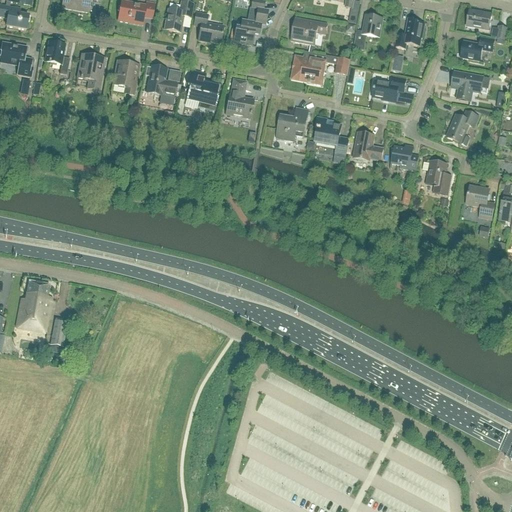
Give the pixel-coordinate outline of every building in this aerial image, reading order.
[(63,0),(62,10),(88,15),(90,1),(101,3),(101,0),(63,0)] [(258,11),(255,25),(242,22),(241,28),(237,27),(234,45),(251,48),(253,35),(258,36),(260,26),(264,27),(267,13),(263,12),(264,4),(252,2),(251,10),(258,11)] [(118,23),(129,25),(130,22),(143,24),(144,19),(152,20),(155,6),(146,4),(146,8),(121,3),(118,23)] [(164,32),(180,35),(183,19),(190,20),(193,7),(181,5),(179,14),(167,12),(164,32)] [(0,19),(7,21),(6,28),(25,32),(28,18),(15,15),(16,10),(0,7),(0,19)] [(466,29),(489,33),(492,17),(469,13),(466,29)] [(197,43),(206,45),(206,44),(220,47),(223,29),(206,26),(207,18),(195,15),(193,28),(200,30),(197,43)] [(364,34),(356,33),(353,51),(364,53),(367,36),(379,38),(382,21),(367,18),(364,34)] [(310,48),(309,55),(313,56),(315,48),(317,36),(325,38),(327,27),(296,21),(291,44),(310,48)] [(395,50),(405,52),(406,48),(419,50),(421,42),(422,42),(425,27),(414,25),(414,22),(408,21),(405,38),(397,37),(395,50)] [(496,40),(505,42),(507,30),(498,28),(496,40)] [(460,61),(479,65),(482,53),(491,55),(494,43),(480,40),(479,47),(463,44),(460,61)] [(61,67),(60,76),(66,77),(69,60),(63,59),(65,47),(48,44),(44,64),(61,67)] [(1,56),(0,61),(0,63),(0,64),(19,67),(17,77),(30,80),(32,70),(30,70),(31,62),(24,60),(26,50),(2,45),(0,56),(1,56)] [(313,56),(309,55),(305,54),(304,60),(296,59),(294,68),(295,68),(293,81),(309,84),(308,86),(322,89),(327,66),(337,68),(335,77),(347,79),(351,63),(313,56)] [(87,91),(99,93),(105,61),(81,57),(77,80),(88,83),(87,91)] [(124,95),(134,97),(140,68),(117,63),(112,87),(125,89),(124,95)] [(165,84),(167,72),(151,69),(146,95),(162,97),(162,96),(174,98),(176,86),(165,84)] [(216,99),(218,89),(203,85),(206,76),(191,73),(187,88),(190,89),(187,102),(216,109),(218,99),(216,99)] [(459,91),(457,100),(470,103),(472,94),(480,95),(481,89),(488,91),(490,81),(483,79),(454,74),(451,90),(459,91)] [(340,99),(339,80),(331,81),(332,99),(340,99)] [(382,102),(382,103),(396,106),(398,94),(404,95),(406,83),(393,80),(392,86),(375,83),(372,100),(382,102)] [(229,98),(225,117),(250,121),(253,103),(243,101),(246,85),(234,83),(231,98),(229,98)] [(137,108),(146,108),(146,95),(138,94),(137,108)] [(277,141),(295,144),(296,139),(304,140),(309,113),(296,111),(294,121),(280,119),(277,141)] [(446,140),(461,146),(469,128),(474,130),(478,120),(466,114),(463,121),(456,118),(446,140)] [(335,159),(334,164),(344,166),(345,161),(348,142),(339,140),(341,128),(333,127),(334,124),(317,121),(315,132),(317,132),(315,145),(337,149),(335,159)] [(372,150),(374,139),(358,136),(353,160),(370,163),(370,161),(381,163),(383,152),(372,150)] [(400,168),(399,171),(416,174),(418,159),(411,158),(412,150),(404,148),(404,151),(394,149),(391,167),(400,168)] [(446,169),(423,165),(422,172),(429,173),(427,186),(434,187),(433,196),(448,199),(451,182),(444,181),(446,169)] [(479,220),(492,222),(495,207),(487,205),(489,192),(470,188),(466,207),(481,210),(479,220)] [(498,222),(511,225),(511,224),(511,204),(501,203),(498,222)] [(16,328),(45,334),(51,299),(47,299),(49,288),(28,284),(25,302),(21,301),(16,328)] [(50,347),(62,349),(67,324),(55,322),(50,347)] [(0,354),(10,356),(12,343),(5,342),(5,339),(0,338),(0,354)] [(385,433),(299,391),(294,400),(375,439),(377,435),(383,438),(385,433)] [(375,453),(343,440),(341,445),(318,436),(313,447),(371,471),(374,464),(370,463),(375,453)] [(354,486),(357,480),(289,447),(289,449),(299,454),(296,459),(299,474),(340,493),(365,487),(363,486),(357,487),(354,486)] [(332,506),(333,504),(292,484),(284,501),(305,511),(322,511),(323,510),(327,511),(340,511),(341,511),(332,506)]
